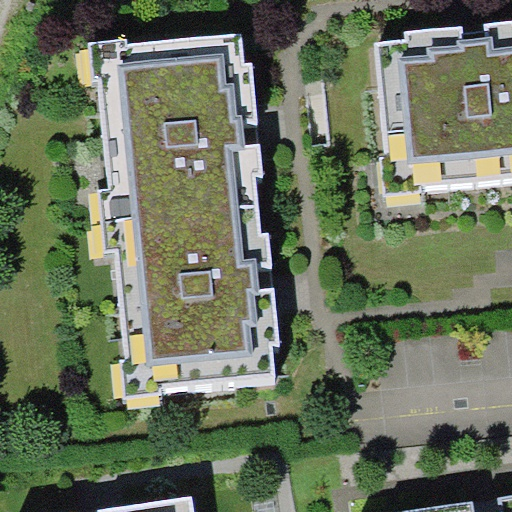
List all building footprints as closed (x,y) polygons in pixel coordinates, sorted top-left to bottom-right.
[(511,20),(485,23),(486,37),(474,38),(462,39),(461,24),(406,29),(406,39),(375,42),(386,158),(380,159),(384,194),(425,191),(424,183),(511,174),(511,20)] [(103,220),(257,206),(255,173),(263,173),(260,145),(246,146),(245,137),(244,124),(256,123),(250,62),(245,63),(242,34),(126,45),(125,38),(92,41),(95,77),(101,77),(112,191),(101,192),(103,220)] [(260,234),(257,206),(103,220),(106,247),(117,246),(128,359),(122,360),(125,393),(159,390),(159,383),(273,373),(271,344),(279,343),(274,289),(259,290),(258,277),(257,266),(272,265),(269,233),(260,234)] [(194,511),(192,496),(98,509),(98,511),(77,511),(78,511),(76,511),(194,511)] [(511,511),(511,496),(498,499),(500,511),(475,511),(474,503),(413,511),(511,511)]
